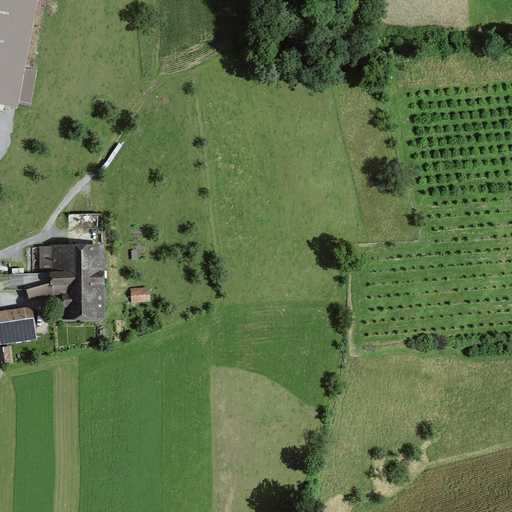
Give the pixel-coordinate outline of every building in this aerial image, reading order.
[(33,0),(0,0),(0,99),(14,102),(33,0)] [(69,291),(70,314),(102,313),(102,246),(52,247),(53,273),(10,274),(10,290),(29,289),(31,298),(54,292),(69,291)] [(148,298),(148,290),(133,291),(133,300),(148,298)] [(0,329),(2,329),(4,342),(34,338),(30,309),(0,313),(0,329)] [(0,347),(0,363),(0,364),(10,363),(8,347),(0,347)]
